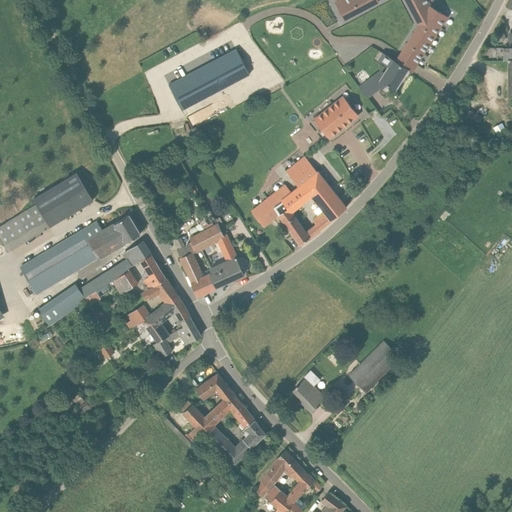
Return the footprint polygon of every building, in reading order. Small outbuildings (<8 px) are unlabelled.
[(405,0),(416,19),(420,22),(400,55),(395,61),(408,69),(408,70),(411,72),(416,65),(416,64),(446,16),(430,6),(427,0),(340,0),(335,3),(344,20),(378,1),(377,0),(405,0)] [(511,47),(503,48),(503,61),(507,61),(508,97),(511,96),(511,47)] [(236,48),(177,80),(168,85),(182,110),(249,74),(236,48)] [(408,69),(395,61),(382,53),(378,60),(388,66),(379,80),(395,90),(408,70),(408,69)] [(377,90),(369,80),(359,87),(367,98),(377,90)] [(335,102),(351,121),(358,116),(342,96),(335,102)] [(351,121),(335,102),(328,108),(344,127),(351,121)] [(328,108),(321,114),(336,133),(344,127),(328,108)] [(336,133),(321,114),(313,120),(329,139),(336,133)] [(263,227),(279,215),(300,244),(309,237),(291,211),(301,203),(311,196),(319,206),(314,210),(318,215),(313,219),(320,228),(346,208),(318,172),(317,172),(304,156),(285,171),(298,186),(291,192),(285,185),(251,211),(263,227)] [(34,199),(37,204),(50,226),(93,200),(76,173),(34,199)] [(99,259),(140,234),(129,215),(103,230),(97,221),(20,267),(37,294),(98,257),(99,259)] [(215,219),(217,224),(222,233),(226,231),(219,217),(215,219)] [(189,244),(193,252),(197,250),(198,251),(217,241),(224,238),(223,236),(222,233),(217,224),(191,238),(193,242),(189,244)] [(218,264),(210,267),(219,286),(244,274),(226,235),(223,236),(224,238),(217,241),(224,256),(216,259),(218,264)] [(180,237),(175,240),(179,248),(184,245),(180,237)] [(143,241),(134,246),(124,253),(127,259),(79,290),(75,284),(38,310),(49,325),(86,299),(85,298),(98,289),(111,281),(113,280),(113,281),(129,270),(128,268),(134,265),(141,260),(151,254),(147,248),(143,241)] [(193,252),(189,244),(177,250),(181,258),(193,252)] [(204,275),(193,252),(181,258),(192,282),(198,295),(216,287),(219,286),(210,267),(208,268),(211,273),(204,275)] [(143,285),(146,291),(149,289),(166,278),(151,254),(141,260),(149,273),(147,274),(148,276),(143,280),(145,284),(143,285)] [(138,283),(129,270),(113,281),(122,294),(138,283)] [(158,293),(165,303),(176,295),(166,278),(149,289),(146,291),(141,294),(145,299),(150,295),(151,297),(158,293)] [(100,298),(95,291),(85,298),(86,299),(90,305),(100,298)] [(175,310),(177,313),(185,308),(186,308),(177,295),(176,295),(165,303),(157,311),(151,315),(143,321),(157,341),(168,335),(158,322),(175,310)] [(129,330),(143,321),(151,315),(146,308),(143,311),(140,307),(127,315),(130,321),(125,324),(129,330)] [(166,343),(180,334),(186,344),(201,335),(189,315),(181,320),(184,326),(177,329),(170,334),(157,341),(158,341),(152,345),(160,358),(171,351),(166,343)] [(384,341),(349,375),(366,392),(401,358),(384,341)] [(106,357),(113,353),(106,342),(99,346),(106,357)] [(326,398),(314,386),(320,380),(310,370),(303,377),(305,378),(293,390),(307,404),(305,406),(311,413),(326,398)] [(232,412),(242,404),(232,391),(226,383),(218,373),(197,389),(203,398),(215,389),(224,400),(219,404),(205,417),(192,404),(183,413),(196,426),(188,433),(200,444),(205,435),(206,435),(215,425),(230,410),(232,412)] [(84,400),(79,394),(71,400),(77,406),(84,400)] [(91,408),(86,401),(75,408),(80,415),(91,408)] [(183,412),(187,409),(182,403),(179,407),(183,412)] [(228,470),(234,464),(235,464),(266,434),(254,419),(242,404),(232,412),(245,428),(241,431),(246,436),(235,446),(215,425),(206,435),(227,456),(221,463),(228,470)] [(301,468),(285,451),(278,458),(267,474),(261,482),(262,484),(256,491),(257,492),(254,496),(258,500),(261,495),(262,496),(268,489),(269,489),(283,469),(288,475),(291,472),(294,475),(301,468)] [(194,484),(201,469),(189,463),(182,477),(194,484)] [(288,497),(294,501),(295,502),(286,511),(288,511),(290,511),(299,511),(307,504),(298,496),(314,480),(307,474),(299,481),(300,482),(294,487),(288,497)] [(286,511),(295,502),(294,501),(288,497),(275,486),(266,497),(278,507),(274,511),(286,511)] [(340,511),(345,506),(328,492),(322,499),(331,507),(326,511),(340,511)]
